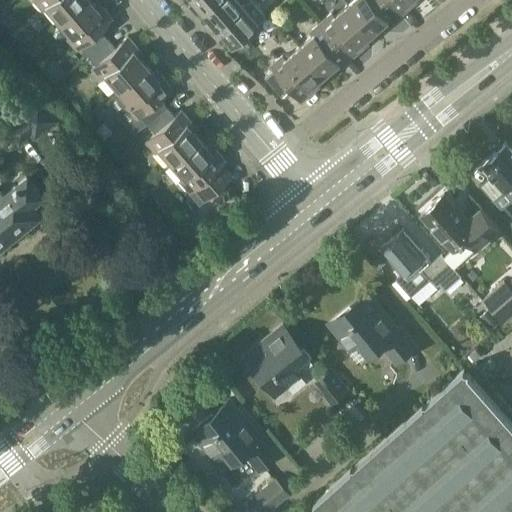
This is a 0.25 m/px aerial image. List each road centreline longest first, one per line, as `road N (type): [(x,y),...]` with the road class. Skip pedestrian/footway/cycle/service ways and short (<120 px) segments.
road 1 (secondary): [(79,399),(314,205)]
road 2 (residential): [(314,205),(139,0)]
road 3 (secondary): [(314,205),(511,47)]
road 4 (unknown): [(290,511),(457,341)]
road 5 (residential): [(302,134),(471,0)]
road 6 (residential): [(192,511),(79,399)]
